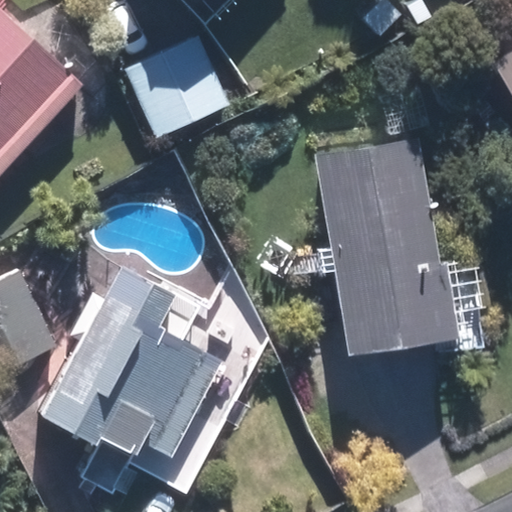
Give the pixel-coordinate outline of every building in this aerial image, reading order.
[(0,0),(0,172),(86,79),(0,0)] [(127,65),(156,134),(232,102),(203,33),(127,65)] [(511,43),(494,53),(511,87),(511,43)] [(425,128),(315,148),(353,348),(462,328),(425,128)] [(124,258),(45,407),(163,469),(224,353),(163,321),(180,288),(124,258)] [(0,365),(57,341),(24,263),(0,273),(0,365)]
